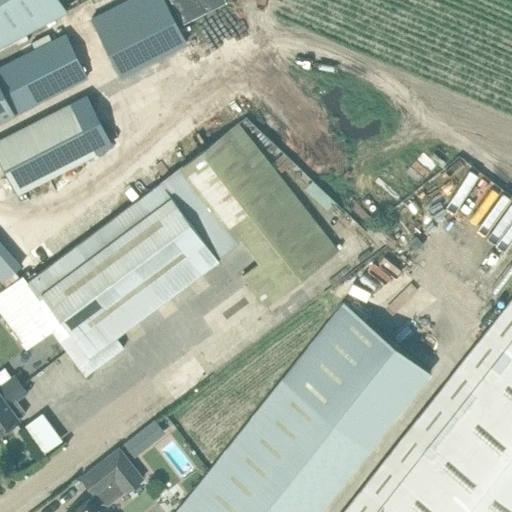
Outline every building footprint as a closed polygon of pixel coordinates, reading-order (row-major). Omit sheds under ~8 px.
[(0,0),(0,46),(74,8),(70,0),(0,0)] [(122,0),(90,16),(121,77),(188,42),(165,0),(122,0)] [(225,0),(169,0),(181,24),(226,1),(225,0)] [(0,122),(88,78),(65,32),(0,65),(0,122)] [(71,101),(0,136),(0,161),(16,193),(97,152),(112,145),(86,94),(71,101)] [(21,275),(0,290),(0,312),(27,348),(52,330),(59,339),(86,375),(124,346),(116,335),(216,260),(241,241),(258,262),(242,274),(267,305),(338,248),(336,245),(316,221),(239,123),(161,181),(27,282),(21,275)] [(0,243),(0,273),(7,280),(22,266),(0,243)] [(511,511),(511,300),(343,511),(511,511)] [(381,338),(341,306),(176,511),(318,511),(371,446),(429,374),(381,338)] [(0,432),(26,412),(16,399),(26,391),(14,375),(0,386),(0,432)] [(46,409),(26,422),(45,451),(65,438),(46,409)] [(146,424),(125,440),(135,453),(157,436),(146,424)] [(79,477),(94,495),(115,478),(126,492),(144,477),(119,445),(79,477)] [(71,511),(99,511),(88,498),(71,511)]
